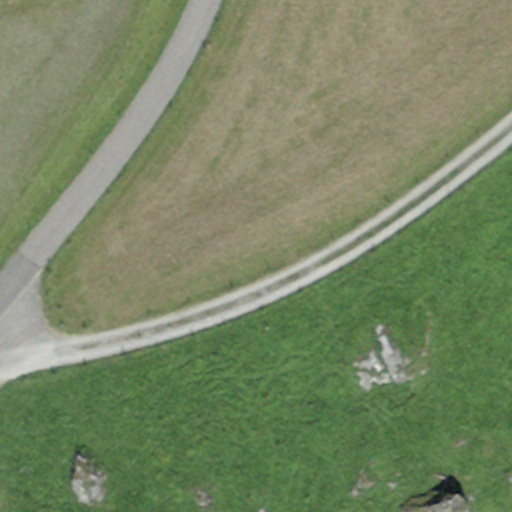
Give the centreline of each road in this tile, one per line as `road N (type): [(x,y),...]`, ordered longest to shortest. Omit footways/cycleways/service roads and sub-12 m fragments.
road 1 (track): [(511,122),(359,244),(216,311),(0,365)]
road 2 (unclassified): [(204,0),(128,133),(0,290)]
